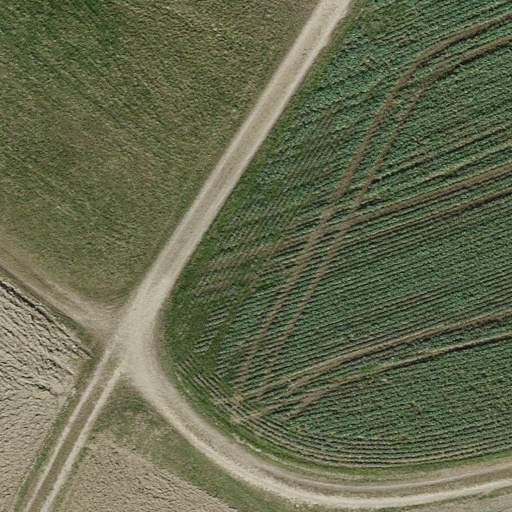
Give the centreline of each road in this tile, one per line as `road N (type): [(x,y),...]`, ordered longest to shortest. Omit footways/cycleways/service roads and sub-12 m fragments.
road 1 (track): [(116,344),(324,0)]
road 2 (track): [(511,470),(432,493),(322,498),(248,468)]
road 3 (track): [(28,511),(116,344)]
road 4 (track): [(248,468),(187,420),(116,344)]
road 5 (track): [(0,254),(116,344)]
